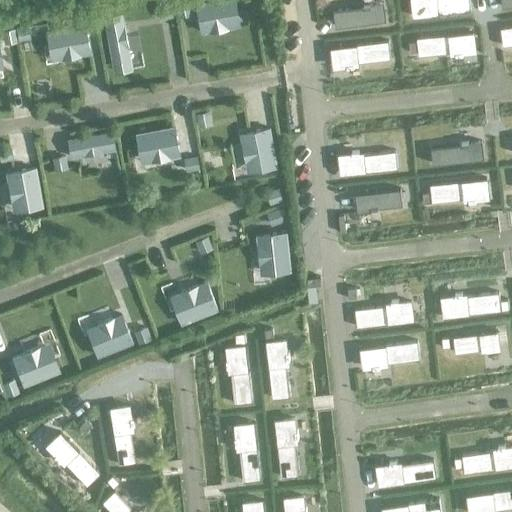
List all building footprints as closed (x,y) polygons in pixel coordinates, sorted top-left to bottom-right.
[(217,0),(196,4),(201,32),(230,27),(228,13),(236,12),(234,0),(217,0)] [(411,0),(413,17),(469,11),(468,0),(411,0)] [(188,3),(176,4),(178,18),(190,16),(188,3)] [(362,7),(332,11),(335,27),(384,20),(382,4),(370,5),(370,4),(362,5),(362,7)] [(170,5),(157,7),(159,20),(172,18),(170,5)] [(121,14),(104,17),(113,62),(129,59),(121,14)] [(47,31),(50,46),(58,44),(61,58),(90,53),(85,24),(47,31)] [(511,26),(499,28),(502,46),(511,44),(511,26)] [(28,29),(15,31),(17,44),(30,42),(28,29)] [(13,30),(1,32),(3,42),(15,40),(13,30)] [(416,42),(408,43),(409,52),(417,52),(417,56),(449,53),(449,54),(454,53),(454,55),(461,55),(461,53),(474,51),(472,32),(415,38),(416,42)] [(387,41),(331,47),(333,67),(345,65),(346,67),(353,66),(353,64),(357,64),(357,63),(389,59),(387,41)] [(208,111),(195,113),(197,126),(210,124),(208,111)] [(174,127),(136,134),(139,148),(147,147),(150,161),(179,156),(174,127)] [(261,169),(276,166),(269,128),(240,134),(245,163),(260,160),(261,169)] [(68,139),(71,157),(114,149),(111,131),(68,139)] [(460,145),(430,148),(432,164),(482,159),(480,142),(468,143),(468,142),(460,143),(460,145)] [(8,150),(0,151),(0,163),(10,162),(8,150)] [(351,154),(338,155),(340,175),(397,169),(396,159),(395,150),(363,154),(363,153),(358,153),(358,151),(350,152),(351,154)] [(196,155),(183,158),(185,171),(198,169),(196,155)] [(64,156),(52,158),(54,172),(67,169),(64,156)] [(34,168),(5,173),(10,202),(18,201),(20,210),(41,206),(34,168)] [(430,192),(421,193),(422,203),(463,199),(463,200),(468,200),(468,202),(475,201),(475,199),(488,197),(486,178),(429,184),(430,192)] [(278,187),(267,190),(270,203),(281,200),(278,187)] [(400,189),(354,194),(356,211),(369,209),(370,210),(378,210),(377,208),(401,205),(400,189)] [(278,209),(266,214),(270,226),(283,221),(278,209)] [(256,235),(259,265),(267,264),(268,272),(289,270),(285,232),(256,235)] [(206,237),(195,242),(200,254),(211,249),(206,237)] [(184,306),(176,309),(181,323),(217,309),(206,282),(179,293),(184,306)] [(355,288),(347,289),(347,299),(355,298),(355,288)] [(454,297),(442,298),(444,317),(508,310),(507,300),(499,301),(498,293),(466,296),(466,295),(462,296),(461,294),(454,294),(454,297)] [(385,305),(354,309),(356,327),(413,321),(411,301),(397,303),(397,301),(390,302),(390,304),(385,304),(385,305)] [(121,315),(94,326),(97,333),(88,336),(96,356),(132,342),(121,315)] [(146,327),(134,331),(138,344),(150,339),(146,327)] [(271,328),(263,329),(264,339),(272,338),(271,328)] [(497,332),(452,337),(454,353),(480,350),(480,352),(485,351),(499,349),(497,332)] [(244,333),(235,333),(235,343),(244,343),(244,333)] [(284,340),(265,342),(271,398),(281,397),(289,397),(286,364),(287,364),(286,360),(288,359),(287,352),(285,352),(284,340)] [(416,341),(360,348),(362,367),(373,366),(373,368),(380,367),(380,365),(386,364),(386,363),(418,359),(416,341)] [(227,360),(225,360),(226,367),(228,367),(228,372),(229,372),(233,404),(251,402),(245,345),(226,347),(227,360)] [(12,358),(22,385),(58,371),(52,357),(44,361),(39,347),(12,358)] [(14,380),(3,385),(8,397),(19,393),(14,380)] [(127,406),(108,409),(117,465),(127,464),(135,463),(130,431),(131,430),(130,426),(132,425),(131,418),(129,419),(127,406)] [(293,418),(274,420),(280,477),(290,476),(298,475),(294,443),(296,443),(295,438),(297,438),(296,431),(294,431),(293,418)] [(83,421),(77,429),(83,433),(89,426),(83,421)] [(236,438),(234,438),(234,445),(236,445),(237,449),(238,449),(241,481),(259,480),(254,423),(234,425),(236,438)] [(59,433),(45,447),(54,456),(52,457),(57,462),(59,461),(62,464),(63,463),(85,486),(98,474),(59,433)] [(461,457),(453,458),(455,468),(463,467),(463,473),(511,465),(511,446),(504,447),(504,445),(497,446),(497,449),(492,449),(493,450),(461,455),(461,457)] [(388,465),(376,467),(378,486),(435,478),(432,460),(400,464),(400,463),(395,464),(395,462),(388,463),(388,465)] [(111,476),(106,481),(112,488),(118,484),(111,476)] [(511,489),(467,495),(468,511),(488,511),(489,511),(494,511),(493,510),(511,507),(511,489)] [(114,491),(101,503),(109,511),(136,511),(134,510),(133,511),(114,491)] [(302,496),(282,498),(283,511),(305,511),(305,508),(303,509),(302,496)] [(439,511),(438,499),(382,507),(382,511),(439,511)] [(244,511),(263,511),(263,501),(243,503),(244,511)]
